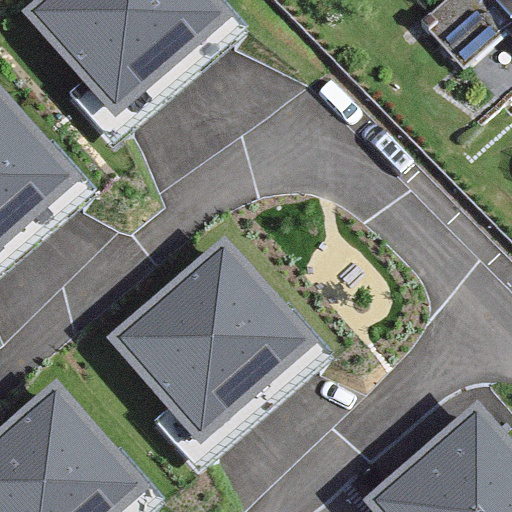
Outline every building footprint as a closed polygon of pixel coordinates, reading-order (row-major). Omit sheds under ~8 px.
[(209,0),(43,0),(28,14),(114,113),(225,17),(209,0)] [(506,33),(479,0),(452,0),(430,18),(468,64),(506,33)] [(511,0),(495,0),(511,18),(511,0)] [(0,94),(0,242),(73,179),(0,94)] [(226,247),(115,343),(201,442),(312,346),(226,247)] [(59,393),(0,443),(0,511),(121,511),(145,492),(59,393)] [(511,511),(511,447),(478,410),(366,509),(369,511),(511,511)]
